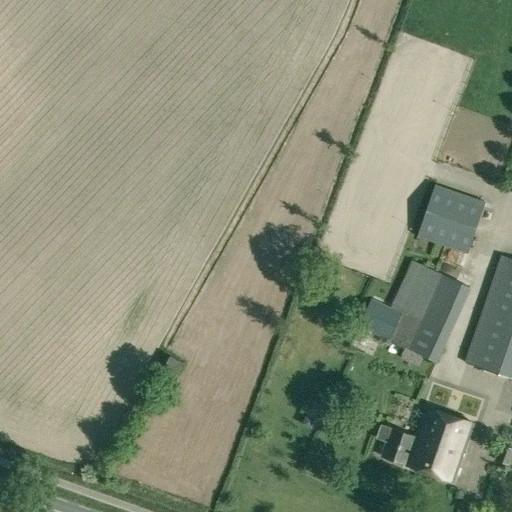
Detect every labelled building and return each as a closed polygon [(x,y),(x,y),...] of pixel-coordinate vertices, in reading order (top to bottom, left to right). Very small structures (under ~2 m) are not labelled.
[(417,238),(445,248),(456,251),(467,255),(486,202),(436,184),(417,238)] [(511,259),(503,256),(466,363),(511,378),(511,259)] [(359,327),(390,341),(390,339),(411,350),(423,356),(438,362),(471,288),(412,260),(390,308),(372,299),(359,327)] [(170,356),(158,377),(171,384),(183,363),(170,356)] [(416,436),(391,428),(381,456),(453,481),(473,423),(426,407),(416,436)] [(510,465),(511,459),(511,448),(500,445),(495,461),(510,465)]
